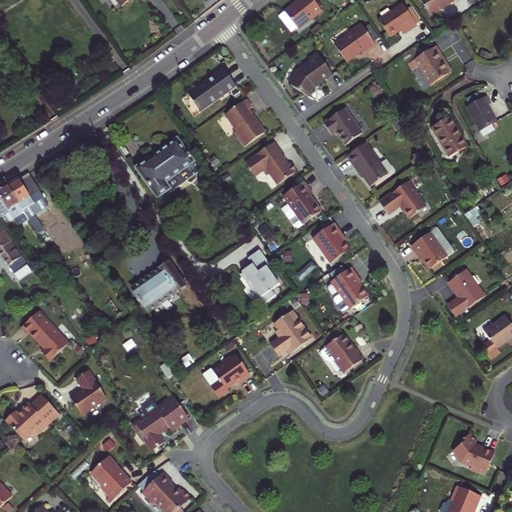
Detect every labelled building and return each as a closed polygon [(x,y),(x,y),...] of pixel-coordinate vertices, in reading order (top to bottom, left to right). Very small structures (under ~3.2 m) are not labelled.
[(321,11),(312,0),(297,0),(297,1),(283,12),(298,30),(321,11)] [(449,5),(455,0),(419,0),(431,17),(440,11),(439,9),(444,6),(448,3),(449,5)] [(402,30),(405,34),(417,26),(405,8),(381,24),(390,38),(399,32),(402,30)] [(375,44),(361,24),(351,31),(352,32),(334,43),(346,61),(361,51),(364,50),(364,51),(375,44)] [(437,53),(433,48),(406,64),(411,71),(416,68),(427,86),(447,74),(439,60),(435,54),(437,53)] [(288,85),(309,99),(317,90),(321,87),(332,77),(317,55),(309,61),(310,63),(297,72),(288,85)] [(201,112),(236,87),(230,78),(223,69),(188,94),(201,112)] [(464,99),(467,106),(479,99),(475,93),(464,99)] [(489,103),(485,96),(479,99),(467,106),(465,107),(478,131),(482,137),(493,131),(489,125),(494,122),(487,110),(485,106),(489,103)] [(244,148),(265,133),(253,117),(248,110),(251,108),(246,100),(221,119),(232,135),(234,133),(244,148)] [(345,109),(323,124),(331,135),(336,132),(338,135),(345,145),(362,133),(345,109)] [(436,124),(430,128),(448,157),(466,146),(448,116),(436,124)] [(137,163),(156,191),(167,184),(162,177),(191,158),(176,136),(154,152),(137,163)] [(275,142),(245,162),(256,177),(264,171),(268,176),(270,174),(278,185),(297,171),(291,162),(288,165),(284,159),(281,155),(283,153),(275,142)] [(370,187),(388,175),(366,143),(347,157),(359,173),(360,172),(362,175),(370,187)] [(35,202),(40,199),(44,196),(29,175),(19,181),(18,179),(16,181),(7,187),(30,220),(34,225),(39,223),(32,212),(39,207),(35,202)] [(312,194),(304,182),(283,197),(288,204),(292,209),(285,213),(295,227),(299,227),(321,211),(316,203),(314,204),(312,200),(309,196),(312,194)] [(409,182),(379,203),(388,215),(401,207),(403,210),(409,219),(426,207),(409,182)] [(27,222),(30,220),(7,187),(0,191),(0,221),(1,221),(10,214),(15,221),(24,216),(27,222)] [(40,199),(35,202),(39,207),(44,204),(40,199)] [(292,209),(288,204),(282,209),(285,213),(292,209)] [(15,221),(19,227),(27,222),(24,216),(15,221)] [(34,225),(39,233),(44,230),(39,223),(34,225)] [(331,263),(350,249),(342,238),(341,236),(343,235),(334,223),(313,238),(331,263)] [(3,232),(0,234),(0,250),(11,243),(3,232)] [(430,233),(411,247),(419,258),(419,257),(422,261),(429,271),(447,257),(430,233)] [(11,243),(0,250),(0,255),(6,264),(12,272),(25,262),(11,243)] [(270,264),(259,250),(248,258),(252,264),(247,268),(242,272),(243,273),(240,274),(262,305),(275,295),(272,290),(279,284),(267,266),(270,264)] [(172,263),(169,259),(134,283),(151,306),(186,282),(172,263)] [(360,281),(351,268),(331,282),(340,294),(335,298),(335,301),(341,310),(344,311),(349,307),(350,309),(368,296),(360,286),(358,283),(360,281)] [(466,271),(448,284),(456,295),(456,294),(457,296),(459,298),(447,306),(455,318),(485,296),(466,271)] [(312,339),(293,311),(274,324),(278,330),(275,332),(279,338),(270,344),(278,356),(287,349),(290,347),(293,352),(312,339)] [(70,344),(40,312),(23,328),(29,335),(31,333),(42,346),(46,350),(43,353),(51,361),(70,344)] [(498,322),(476,337),(483,347),(474,353),(483,365),(492,358),(489,354),(498,348),(503,344),(504,346),(511,341),(498,322)] [(341,367),(345,373),(363,360),(356,350),(355,350),(354,350),(353,351),(352,349),(350,346),(350,344),(344,335),(326,346),(320,350),(320,352),(325,360),(328,361),(329,363),(335,359),(341,367)] [(250,375),(236,355),(232,359),(231,357),(226,361),(227,362),(217,369),(224,378),(215,385),(223,396),(232,389),(231,387),(236,383),(240,380),(242,381),(250,375)] [(335,359),(329,363),(335,372),(341,367),(335,359)] [(106,399),(88,372),(76,380),(83,390),(76,395),(70,399),(81,415),(106,399)] [(164,377),(157,382),(161,387),(168,382),(164,377)] [(59,415),(41,397),(30,407),(28,405),(24,408),(20,411),(21,412),(17,416),(14,413),(5,422),(23,441),(31,434),(35,437),(54,420),(59,415)] [(182,427),(166,402),(150,414),(147,410),(143,409),(137,413),(137,417),(137,418),(134,420),(136,423),(125,431),(131,439),(132,438),(140,448),(139,452),(141,455),(145,456),(147,458),(157,450),(152,443),(158,438),(162,436),(165,439),(182,427)] [(477,442),(470,434),(461,441),(463,444),(453,451),(462,462),(472,467),(470,470),(480,474),(482,471),(486,473),(495,453),(482,447),(481,450),(479,449),(477,448),(474,445),(477,442)] [(112,501),(131,483),(121,472),(120,473),(118,471),(115,468),(118,466),(109,456),(91,474),(104,488),(101,490),(109,498),(112,501)] [(142,490),(150,500),(155,500),(166,511),(173,511),(191,496),(183,488),(182,489),(179,486),(176,489),(173,485),(171,483),(173,481),(163,471),(159,474),(156,470),(149,475),(138,486),(142,490)] [(0,507),(12,497),(0,483),(0,507)] [(478,496),(455,486),(449,501),(446,500),(445,502),(441,504),(437,511),(471,511),(470,511),(471,509),(472,506),(474,506),(478,496)]
